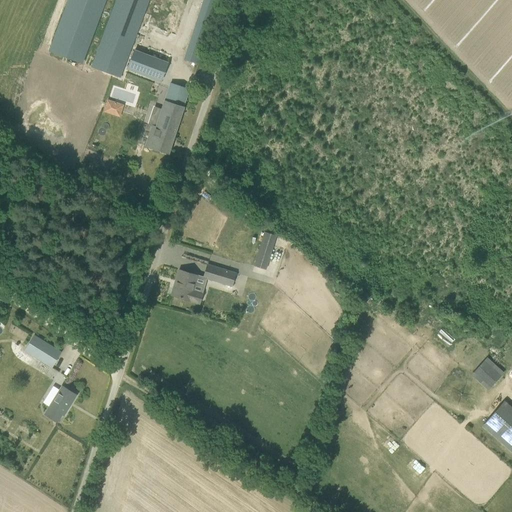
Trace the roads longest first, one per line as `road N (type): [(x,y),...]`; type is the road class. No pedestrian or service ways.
road 1 (unclassified): [(77,511),(220,58)]
road 2 (track): [(329,511),(0,291)]
road 3 (track): [(511,117),(397,0)]
